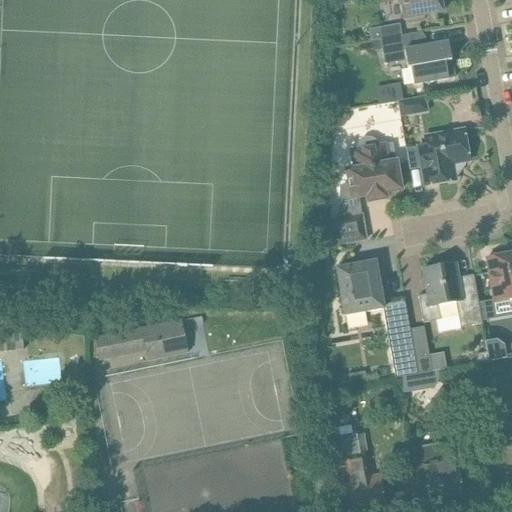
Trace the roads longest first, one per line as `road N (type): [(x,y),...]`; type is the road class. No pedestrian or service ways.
road 1 (residential): [(511,181),(479,0)]
road 2 (residential): [(390,240),(511,217)]
